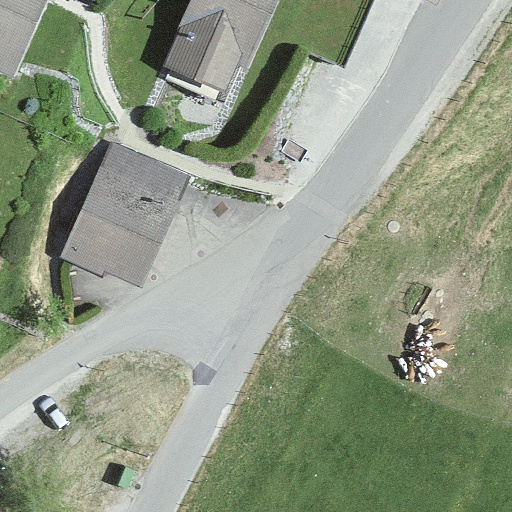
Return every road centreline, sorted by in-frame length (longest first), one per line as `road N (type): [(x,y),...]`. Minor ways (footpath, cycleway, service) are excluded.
road 1 (unclassified): [(246,320),(464,0)]
road 2 (residential): [(246,320),(199,310),(67,357),(0,423)]
road 3 (unclassified): [(149,511),(246,320)]
